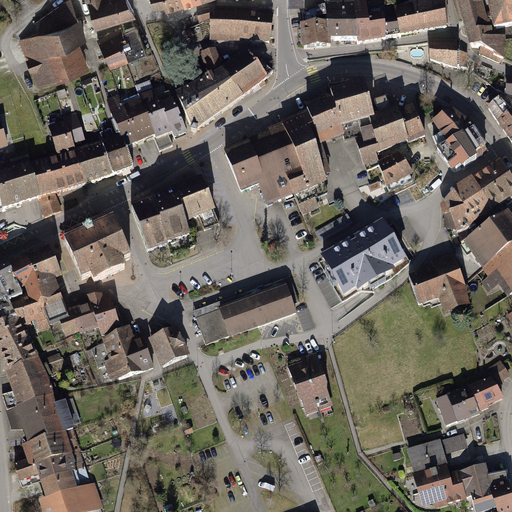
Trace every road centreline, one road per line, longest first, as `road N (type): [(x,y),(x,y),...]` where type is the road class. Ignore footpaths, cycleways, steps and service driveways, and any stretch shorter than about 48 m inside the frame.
road 1 (residential): [(503,148),(434,201),(385,215),(265,278)]
road 2 (secondary): [(295,83),(342,68),(420,80),(453,97),(503,148)]
road 3 (residential): [(174,312),(234,448)]
road 4 (secondary): [(0,253),(113,198)]
